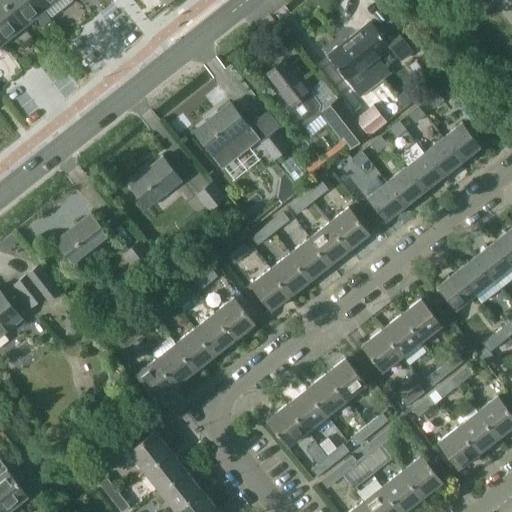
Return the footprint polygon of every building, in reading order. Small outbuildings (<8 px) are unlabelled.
[(0,0),(0,41),(3,45),(15,35),(12,31),(22,24),(2,0),(0,0)] [(2,0),(22,24),(24,28),(37,18),(34,14),(44,6),(38,0),(2,0)] [(38,0),(44,6),(46,10),(58,0),(38,0)] [(381,78),(390,71),(379,58),(391,48),(400,60),(413,50),(390,20),(378,30),(370,21),(349,38),(381,78)] [(349,38),(327,55),(360,95),(381,78),(349,38)] [(422,56),(411,65),(429,88),(441,79),(422,56)] [(266,73),(289,104),(284,108),(300,127),(317,113),(321,105),(311,92),(285,58),(266,73)] [(434,108),(444,100),(437,91),(427,99),(434,108)] [(348,150),(368,134),(356,118),(338,96),(318,112),(348,150)] [(194,131),(214,155),(223,166),(258,138),(230,103),(194,131)] [(368,134),(386,121),(373,104),(356,118),(368,134)] [(425,114),(418,106),(408,114),(415,122),(425,114)] [(406,129),(399,120),(389,128),(396,137),(406,129)] [(442,136),(461,161),(481,145),(461,121),(442,136)] [(274,160),(289,148),(291,146),(277,129),(260,143),(274,160)] [(387,144),(380,135),(370,143),(377,152),(387,144)] [(423,151),(442,175),(461,161),(442,136),(423,151)] [(368,159),(362,150),(352,158),(358,167),(368,159)] [(404,166),(423,190),(442,175),(423,151),(404,166)] [(128,184),(147,209),(182,181),(163,156),(128,184)] [(386,181),(405,205),(423,190),(404,166),(386,181)] [(209,211),(226,197),(212,180),(195,194),(209,211)] [(306,194),(312,201),(328,189),(322,181),(306,194)] [(366,196),(385,220),(405,205),(386,181),(366,196)] [(297,214),(312,201),(306,194),(291,206),(297,214)] [(328,221),(349,248),(370,232),(348,205),(328,221)] [(74,266),(111,237),(91,212),(54,242),(74,266)] [(283,212),(267,224),(273,232),(289,220),(283,212)] [(308,236),(330,263),(349,248),(328,221),(308,236)] [(273,232),(267,224),(251,237),(258,245),(273,232)] [(511,226),(494,241),(511,264),(511,226)] [(289,252),(310,279),(330,263),(308,236),(289,252)] [(135,270),(153,255),(140,239),(122,254),(135,270)] [(511,264),(494,241),(475,256),(494,280),(511,265),(511,264)] [(244,242),(228,255),(234,263),(250,250),(244,242)] [(269,267),(290,294),(310,279),(289,252),(269,267)] [(475,256),(456,270),(475,295),(494,280),(475,256)] [(0,336),(23,319),(21,316),(43,298),(47,303),(60,292),(38,265),(14,284),(16,286),(4,295),(0,290),(0,336)] [(290,294),(269,267),(249,283),(270,310),(290,294)] [(196,281),(202,288),(217,276),(211,268),(196,281)] [(456,270),(437,286),(456,310),(475,295),(456,270)] [(172,299),(178,307),(194,294),(188,287),(172,299)] [(214,311),(235,338),(255,322),(234,295),(214,311)] [(401,314),(422,341),(443,325),(422,298),(401,314)] [(163,319),(178,307),(172,299),(157,312),(163,319)] [(194,326),(215,354),(235,338),(214,311),(194,326)] [(401,314),(382,329),(403,356),(422,341),(401,314)] [(133,330),(139,337),(155,325),(149,317),(133,330)] [(511,333),(511,322),(510,320),(501,328),(508,337),(511,333)] [(174,342),(196,369),(215,354),(194,326),(174,342)] [(501,328),(492,335),(499,344),(508,337),(501,328)] [(382,329),(361,345),(383,372),(403,356),(382,329)] [(123,350),(139,337),(133,330),(118,342),(123,350)] [(499,344),(492,335),(482,342),(490,352),(499,344)] [(155,357),(176,384),(196,369),(174,342),(155,357)] [(448,373),(463,361),(458,353),(442,366),(448,373)] [(134,373),(156,400),(176,384),(155,357),(134,373)] [(326,373),(347,400),(367,384),(346,357),(326,373)] [(451,378),(457,385),(473,373),(467,365),(451,378)] [(448,373),(442,366),(426,378),(432,385),(448,373)] [(326,373),(306,388),(327,415),(331,420),(338,415),(334,410),(347,400),(326,373)] [(441,398),(457,385),(451,378),(436,390),(441,398)] [(408,404),(424,391),(419,384),(403,396),(408,404)] [(306,388),(286,404),(307,431),(327,415),(306,388)] [(477,410),(498,437),(511,425),(511,412),(497,394),(477,410)] [(428,396),(412,409),(418,416),(434,404),(428,396)] [(286,404),(266,420),(287,447),(307,431),(286,404)] [(457,425),(478,452),(498,437),(477,410),(457,425)] [(366,425),(372,432),(388,420),(382,412),(366,425)] [(356,445),(372,432),(366,425),(350,437),(356,445)] [(376,437),(382,445),(397,432),(392,425),(376,437)] [(478,452),(457,425),(437,441),(458,468),(478,452)] [(170,449),(154,429),(127,450),(122,454),(131,466),(136,462),(143,471),(170,449)] [(324,437),(317,442),(327,456),(334,450),(324,437)] [(366,457),(382,445),(376,437),(360,449),(366,457)] [(327,456),(333,463),(349,450),(343,443),(334,450),(327,456)] [(170,449),(143,471),(158,490),(185,469),(170,449)] [(401,469),(422,496),(443,480),(421,453),(401,469)] [(337,468),(343,475),(359,463),(353,455),(337,468)] [(317,475),(333,463),(327,456),(311,468),(317,475)] [(0,501),(8,511),(28,494),(6,467),(0,459),(0,501)] [(327,487),(343,475),(337,468),(321,480),(327,487)] [(201,489),(185,469),(158,490),(153,495),(161,505),(166,501),(174,510),(201,489)] [(381,484),(403,511),(422,496),(401,469),(381,484)] [(118,491),(105,474),(97,480),(110,497),(118,491)] [(362,500),(371,511),(402,511),(403,511),(381,484),(362,500)] [(174,510),(175,511),(211,511),(216,508),(201,489),(174,510)] [(118,491),(110,497),(122,511),(130,506),(118,491)] [(346,511),(371,511),(362,500),(346,511)]
